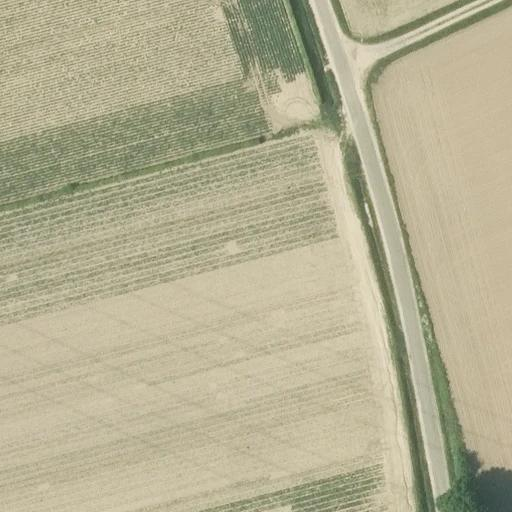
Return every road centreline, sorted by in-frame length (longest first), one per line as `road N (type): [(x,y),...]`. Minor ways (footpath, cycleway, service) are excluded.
road 1 (unclassified): [(442,511),(373,169),(318,0)]
road 2 (track): [(496,0),(342,70)]
